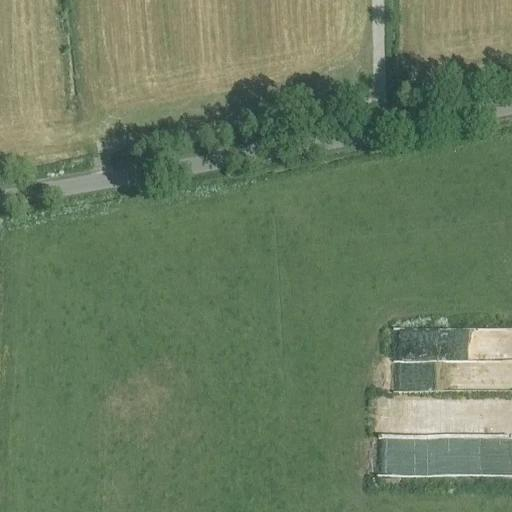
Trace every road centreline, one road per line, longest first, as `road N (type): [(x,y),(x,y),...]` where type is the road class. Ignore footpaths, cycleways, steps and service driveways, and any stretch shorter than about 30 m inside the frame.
road 1 (unclassified): [(0,204),(511,113)]
road 2 (unknown): [(372,0),(374,141)]
